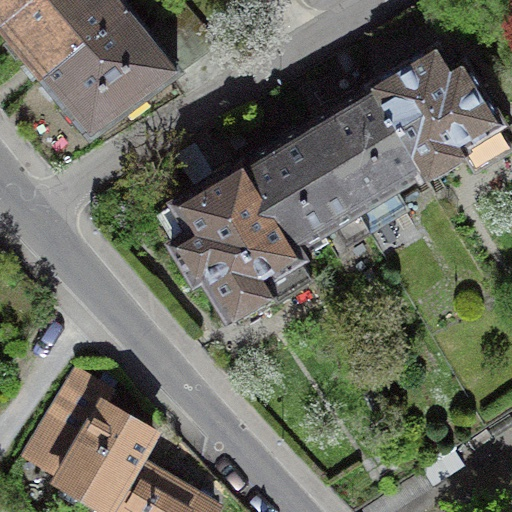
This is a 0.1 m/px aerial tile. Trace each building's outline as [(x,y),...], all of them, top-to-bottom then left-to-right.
[(43,77),(127,9),(118,0),(26,0),(0,22),(0,26),(35,68),(43,77)] [(0,0),(0,22),(26,0),(0,0)] [(183,0),(182,0),(145,31),(127,9),(43,77),(75,116),(91,135),(177,72),(218,42),(183,0)] [(474,168),(502,151),(508,148),(496,128),(502,125),(463,61),(452,68),(438,44),(403,65),(369,86),(422,173),(423,175),(464,151),(474,168)] [(423,175),(422,173),(369,86),(367,87),(368,90),(339,107),(307,127),(370,231),(405,210),(393,190),(419,175),(421,177),(423,175)] [(244,161),(241,163),(300,261),(303,259),(297,248),(335,225),(346,245),(370,231),(307,127),(275,146),(246,163),(244,161)] [(312,281),(300,261),(241,163),(207,183),(173,204),(190,232),(170,244),(194,284),(203,279),(221,309),(227,318),(275,289),(281,299),(284,297),(312,281)] [(134,422),(104,405),(113,390),(73,366),(21,453),(61,477),(59,480),(107,509),(112,511),(212,511),(215,507),(136,460),(151,433),(134,422)]
